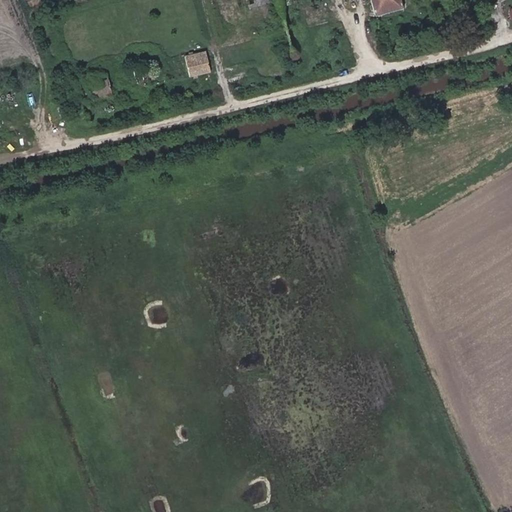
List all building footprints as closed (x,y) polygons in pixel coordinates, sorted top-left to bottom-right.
[(334,39),(324,0),(275,0),(288,51),(334,39)] [(367,0),(371,10),(399,3),(398,0),(367,0)] [(511,24),(511,23),(511,4),(502,10),(511,24)] [(173,51),(177,71),(208,65),(203,44),(173,51)] [(157,76),(152,55),(121,63),(125,82),(157,76)] [(0,69),(0,104),(33,97),(24,63),(0,69)] [(74,73),(79,93),(109,87),(104,66),(74,73)] [(9,143),(23,140),(22,135),(8,138),(9,143)]
